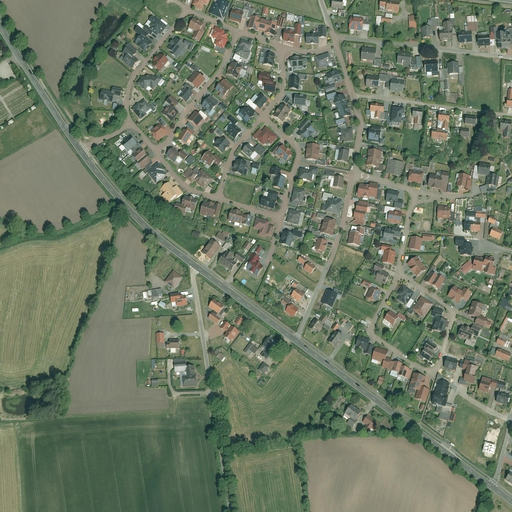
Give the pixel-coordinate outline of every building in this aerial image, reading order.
[(195,0),(193,5),(203,9),(205,4),(208,6),(210,0),(195,0)] [(223,18),(230,3),(223,0),(218,0),(217,4),(215,3),(210,13),(223,18)] [(344,0),(342,0),(333,0),(332,8),(343,9),(344,0)] [(401,2),(387,0),(381,0),(381,7),(388,8),(388,11),(399,13),(401,2)] [(244,13),(233,10),(231,20),(242,23),(244,13)] [(167,27),(156,17),(156,18),(154,16),(150,21),(152,23),(150,25),(153,27),(150,29),(154,32),(158,35),(160,33),(161,34),(167,27)] [(261,20),(252,17),(249,29),(258,31),(258,30),(261,20)] [(364,19),(351,17),(349,29),(363,31),(364,19)] [(189,28),(196,31),(193,38),(200,41),(206,30),(202,27),(204,23),(194,18),(189,28)] [(283,28),(285,20),(279,18),(278,24),(277,27),(283,28)] [(261,20),(258,30),(266,32),(266,33),(275,36),(277,27),(278,24),(261,20)] [(478,32),(478,22),(468,23),(466,23),(466,32),(472,32),(478,32)] [(452,23),(444,23),(444,32),(453,31),(452,23)] [(140,26),(136,31),(142,36),(145,39),(146,37),(149,34),(144,30),(140,26)] [(147,27),(144,30),(149,34),(151,36),(154,32),(150,29),(147,27)] [(224,31),(217,27),(212,36),(216,39),(217,41),(216,44),(224,48),(228,39),(224,31)] [(422,28),(423,38),(433,38),(432,27),(422,28)] [(511,48),(511,44),(511,28),(508,29),(508,30),(506,30),(506,32),(497,33),(498,39),(498,48),(511,48)] [(296,32),(285,30),(284,40),(288,41),(288,42),(292,42),(294,42),(295,35),(296,32)] [(444,32),(440,32),(441,41),(453,40),(453,31),(444,32)] [(466,32),(459,33),(459,43),(473,42),(472,32),(466,32)] [(319,35),(307,34),(307,44),(318,44),(319,35)] [(479,36),(479,46),(492,45),(491,39),(491,35),(479,36)] [(136,43),(145,51),(153,43),(146,37),(145,39),(142,36),(136,43)] [(186,45),(177,38),(175,41),(174,40),(171,44),(172,45),(168,49),(173,52),(171,54),(177,58),(180,55),(179,54),(186,45)] [(195,43),(186,40),(185,44),(190,46),(188,49),(192,51),(195,43)] [(242,40),(235,54),(247,60),(251,51),(250,51),(253,45),(252,44),(248,43),(242,40)] [(123,53),(127,57),(124,61),(134,69),(140,62),(133,56),(138,50),(129,43),(126,47),(127,48),(123,53)] [(377,49),(363,48),(362,60),(375,61),(376,59),(377,49)] [(412,54),(399,52),(398,64),(411,65),(412,58),(412,54)] [(271,54),(266,53),(264,65),(273,67),(276,55),(271,54)] [(329,53),(316,57),(320,69),(333,65),(332,60),(329,53)] [(155,62),(153,65),(161,71),(169,61),(166,58),(161,54),(159,57),(158,56),(154,61),(155,62)] [(303,57),(291,58),(292,67),(304,66),(304,65),(305,65),(307,64),(308,63),(308,62),(308,60),(306,59),(305,59),(303,59),(303,57)] [(411,69),(417,70),(419,59),(412,58),(411,65),(411,69)] [(438,62),(425,63),(426,68),(426,73),(439,71),(439,70),(438,62)] [(242,67),(232,63),(227,75),(237,79),(242,67)] [(459,63),(448,64),(450,75),(460,74),(459,63)] [(201,70),(195,64),(191,68),(197,73),(201,70)] [(342,82),(338,70),(327,73),(328,77),(330,84),(331,85),(335,84),(342,82)] [(197,73),(189,81),(197,89),(205,80),(197,73)] [(266,87),(266,91),(275,93),(276,87),(274,87),(275,81),(270,80),(271,75),(261,73),(259,81),(265,82),(264,86),(266,87)] [(143,77),(138,83),(146,90),(149,87),(151,87),(154,90),(162,79),(157,75),(155,77),(154,76),(143,77)] [(368,76),(367,87),(379,88),(380,81),(381,78),(368,76)] [(299,78),(291,77),(289,88),(298,90),(300,79),(299,78)] [(233,87),(225,80),(216,90),(221,94),(219,96),(222,99),(225,95),(226,96),(233,87)] [(405,81),(393,80),(392,83),(391,92),(404,93),(405,81)] [(194,89),(187,83),(185,87),(186,88),(191,92),(194,89)] [(331,85),(326,87),(328,92),(337,90),(335,84),(331,85)] [(121,97),(122,89),(114,88),(113,92),(112,95),(114,95),(121,97)] [(191,92),(186,88),(180,96),(186,102),(193,94),(191,92)] [(113,92),(103,90),(101,100),(112,103),(114,95),(112,95),(113,92)] [(337,92),(327,95),(329,101),(330,100),(334,99),(338,98),(337,92)] [(261,109),(268,101),(261,95),(259,98),(254,103),(258,106),(261,109)] [(307,97),(296,95),(295,105),(306,106),(307,97)] [(219,103),(210,96),(208,98),(217,106),(219,103)] [(338,98),(334,99),(337,107),(339,112),(341,118),(344,117),(351,115),(345,96),(338,98)] [(179,103),(172,97),(167,102),(170,105),(174,109),(179,103)] [(287,97),(282,105),(291,110),(294,105),(290,102),(291,100),(287,97)] [(217,106),(208,98),(202,105),(207,109),(205,111),(209,114),(217,106)] [(251,100),(250,99),(246,103),(249,106),(254,110),(258,106),(254,103),(251,100)] [(145,100),(133,110),(141,120),(147,115),(145,113),(152,109),(149,105),(145,100)] [(154,112),(157,110),(152,103),(149,105),(152,109),(154,112)] [(221,103),(218,106),(224,112),(228,108),(221,103)] [(385,105),(372,104),(371,111),(376,112),(380,113),(384,113),(385,105)] [(170,105),(163,114),(172,122),(179,113),(174,109),(170,105)] [(291,110),(282,105),(274,117),(283,122),(291,110)] [(246,110),(253,116),(256,112),(254,110),(249,106),(246,110)] [(404,109),(394,108),(392,122),(402,124),(404,109)] [(245,109),(239,116),(248,123),(254,116),(253,116),(246,110),(245,109)] [(424,110),(414,109),(413,117),(417,117),(422,118),(423,118),(424,110)] [(205,120),(208,117),(201,111),(198,115),(204,119),(205,120)] [(196,112),(189,120),(197,127),(204,119),(198,115),(196,112)] [(387,123),(389,124),(390,116),(388,116),(389,114),(380,113),(380,119),(388,120),(387,123)] [(451,114),(440,113),(439,122),(444,122),(450,123),(451,114)] [(239,121),(232,116),(229,120),(234,124),(235,125),(239,121)] [(477,118),(466,116),(465,124),(476,125),(477,118)] [(335,120),(337,125),(346,122),(344,117),(341,118),(337,119),(335,120)] [(167,125),(162,118),(158,121),(161,125),(164,128),(167,125)] [(301,131),(298,134),(303,139),(305,137),(308,140),(316,131),(310,125),(312,123),(308,119),(299,129),(301,131)] [(511,123),(511,122),(501,121),(500,129),(505,129),(504,138),(510,139),(511,123)] [(234,124),(228,132),(235,139),(242,131),(235,125),(234,124)] [(161,125),(151,132),(159,141),(169,134),(164,128),(161,125)] [(278,137),(268,127),(263,132),(257,139),(264,145),(268,141),(271,144),(278,137)] [(218,128),(215,132),(221,137),(224,133),(218,128)] [(341,137),(341,142),(354,142),(353,129),(347,130),(342,130),(342,132),(342,137),(341,137)] [(433,129),(431,137),(448,139),(449,131),(433,129)] [(470,130),(462,129),(461,134),(461,137),(469,138),(470,130)] [(192,135),(184,130),(178,140),(186,145),(192,135)] [(260,130),(254,137),(257,139),(263,132),(260,130)] [(372,130),(370,130),(369,140),(380,142),(382,132),(372,130)] [(131,136),(122,144),(128,152),(131,149),(137,144),(131,136)] [(223,138),(215,147),(222,153),(231,144),(223,138)] [(134,152),(141,146),(138,143),(137,144),(131,149),(134,152)] [(255,150),(249,144),(242,151),(250,158),(257,151),(255,150)] [(262,156),(266,151),(259,145),(255,150),(257,151),(262,156)] [(277,145),(271,152),(275,155),(277,152),(281,148),(277,145)] [(293,154),(284,145),(281,148),(277,152),(286,161),(293,154)] [(319,145),(307,145),(307,159),(319,160),(319,147),(319,145)] [(180,153),(174,148),(167,156),(175,163),(180,156),(182,154),(180,153)] [(142,149),(134,156),(139,162),(146,156),(147,155),(142,149)] [(350,152),(340,150),(338,160),(348,162),(350,152)] [(382,152),(369,150),(367,165),(376,167),(379,167),(379,165),(382,152)] [(188,156),(182,151),(180,153),(182,154),(180,156),(185,160),(188,156)] [(217,155),(216,156),(209,151),(202,160),(211,167),(214,163),(219,167),(224,161),(217,155)] [(146,156),(139,162),(138,163),(143,169),(152,162),(146,156)] [(190,165),(195,160),(191,156),(186,161),(190,165)] [(247,163),(237,160),(234,172),(243,175),(243,174),(245,167),(247,163)] [(403,163),(389,160),(387,173),(401,176),(403,163)] [(157,184),(167,175),(163,171),(165,170),(159,163),(152,168),(147,173),(151,178),(157,184)] [(492,165),(481,164),(481,167),(479,174),(488,176),(490,176),(492,165)] [(150,166),(143,171),(146,174),(147,173),(152,168),(150,166)] [(281,170),(274,167),(271,174),(277,176),(279,177),(281,170)] [(312,181),(313,175),(318,176),(319,169),(311,167),(311,170),(302,169),(300,179),(312,181)] [(193,183),(195,181),(204,189),(213,179),(202,170),(200,172),(197,175),(193,172),(190,169),(184,175),(193,183)] [(413,171),(411,170),(411,173),(409,181),(422,183),(423,175),(423,173),(421,172),(413,171)] [(429,187),(446,190),(449,173),(443,172),(442,177),(431,175),(429,187)] [(469,176),(460,174),(458,186),(466,188),(465,189),(470,190),(472,181),(469,180),(469,176)] [(279,177),(277,176),(274,187),(283,189),(286,179),(279,177)] [(496,187),(498,187),(499,177),(490,176),(488,176),(487,185),(488,185),(496,187)] [(345,178),(336,177),(334,187),(343,189),(345,178)] [(167,203),(176,196),(178,198),(184,194),(177,186),(174,188),(169,183),(162,189),(165,193),(162,196),(167,203)] [(361,184),(358,196),(370,198),(370,196),(376,197),(378,191),(379,185),(371,183),(370,185),(361,184)] [(496,187),(488,185),(488,189),(481,191),(483,194),(488,193),(488,195),(496,191),(496,187)] [(296,188),(292,203),(302,206),(306,191),(296,188)] [(264,196),(261,205),(274,209),(279,194),(270,191),(268,197),(264,196)] [(400,193),(389,191),(387,201),(396,202),(398,202),(398,200),(400,193)] [(198,200),(186,196),(183,205),(177,203),(175,211),(186,214),(187,209),(195,211),(198,200)] [(332,199),(329,199),(329,200),(328,206),(326,212),(340,214),(342,201),(332,199)] [(396,202),(395,207),(402,209),(404,201),(398,200),(398,202),(396,202)] [(217,204),(216,206),(214,205),(215,204),(208,202),(208,203),(205,202),(201,214),(214,218),(215,215),(218,216),(221,205),(217,204)] [(358,205),(356,211),(367,213),(368,206),(359,205),(358,205)] [(445,206),(439,206),(439,218),(450,219),(451,219),(451,212),(452,208),(445,208),(445,206)] [(245,214),(232,210),(229,220),(242,224),(243,222),(245,216),(245,214)] [(301,212),(291,210),(288,223),(298,225),(301,212)] [(367,213),(356,211),(355,219),(357,219),(365,220),(367,213)] [(395,212),(390,211),(390,214),(388,222),(401,224),(403,214),(395,212)] [(243,224),(250,226),(253,217),(246,215),(246,216),(244,222),(243,224)] [(270,222),(257,218),(254,228),(261,230),(259,235),(265,237),(270,222)] [(337,221),(325,218),(325,220),(321,232),(322,232),(333,235),(337,221)] [(481,223),(465,222),(465,231),(480,232),(481,223)] [(353,227),(352,232),(351,232),(349,245),(360,246),(362,235),(364,235),(365,229),(353,227)] [(503,231),(495,227),(491,237),(500,240),(503,231)] [(402,229),(394,228),(394,230),(396,230),(395,236),(400,237),(402,229)] [(394,230),(386,229),(384,239),(386,239),(391,240),(394,241),(395,236),(396,230),(394,230)] [(293,234),(284,231),(281,244),(291,247),(294,235),(294,234),(293,234)] [(220,233),(217,237),(225,242),(228,238),(220,233)] [(423,240),(411,238),(409,250),(421,252),(423,240)] [(328,242),(319,239),(316,249),(325,252),(328,242)] [(211,260),(221,247),(212,240),(203,253),(211,260)] [(228,242),(223,247),(227,250),(232,245),(228,242)] [(252,246),(247,242),(243,248),(248,252),(252,246)] [(463,254),(463,256),(472,256),(472,253),(473,253),(474,248),(472,248),(472,244),(465,244),(463,244),(463,246),(463,248),(462,248),(461,253),(463,254)] [(227,251),(219,262),(231,271),(237,264),(230,259),(233,255),(227,251)] [(247,258),(239,252),(235,257),(243,263),(247,258)] [(394,266),(396,254),(391,253),(385,252),(383,264),(394,266)] [(251,263),(248,268),(258,276),(264,267),(258,262),(260,259),(253,253),(247,261),(251,263)] [(427,271),(418,258),(408,265),(417,278),(427,271)] [(484,266),(487,267),(485,274),(495,276),(497,268),(493,267),(495,260),(487,258),(484,266)] [(476,259),(473,270),(481,272),(484,261),(476,259)] [(469,262),(461,269),(465,274),(474,267),(469,262)] [(316,268),(309,263),(305,270),(311,275),(316,268)] [(385,268),(377,264),(375,270),(382,273),(385,268)] [(175,271),(166,281),(175,288),(183,278),(175,271)] [(380,272),(376,281),(386,286),(390,277),(380,272)] [(439,277),(432,273),(427,283),(433,286),(439,277)] [(446,280),(439,277),(433,286),(440,290),(446,280)] [(308,290),(296,281),(293,286),(297,289),(302,293),(303,291),(306,293),(308,290)] [(378,286),(365,281),(363,285),(376,291),(378,286)] [(415,294),(404,287),(398,296),(400,297),(398,301),(407,306),(415,294)] [(459,305),(462,300),(465,303),(472,294),(465,289),(462,293),(456,288),(449,297),(459,305)] [(297,289),(292,296),(300,302),(306,293),(303,291),(302,293),(297,289)] [(342,297),(343,292),(334,289),(333,292),(328,290),(323,304),(333,308),(337,295),(342,297)] [(378,303),(382,293),(371,289),(367,299),(378,303)] [(151,291),(152,299),(162,297),(161,290),(151,291)] [(180,294),(170,295),(172,303),(177,302),(178,306),(187,305),(186,296),(180,297),(180,294)] [(291,301),(286,297),(282,303),(288,306),(291,301)] [(434,306),(422,298),(413,311),(426,319),(434,306)] [(509,300),(504,298),(501,305),(506,307),(507,306),(509,300)] [(214,301),(209,308),(219,315),(224,308),(214,301)] [(484,306),(473,302),(469,316),(480,319),(484,306)] [(299,310),(292,305),(286,312),(294,318),(299,310)] [(444,311),(435,309),(432,317),(437,319),(441,320),(444,311)] [(213,313),(208,320),(217,326),(222,320),(213,313)] [(390,313),(384,321),(393,327),(399,318),(390,313)] [(407,319),(400,314),(398,317),(405,322),(407,319)] [(240,317),(235,324),(240,328),(245,321),(240,317)] [(488,320),(481,317),(477,325),(485,328),(488,320)] [(506,317),(500,331),(503,332),(508,322),(509,319),(506,317)] [(445,334),(448,322),(441,320),(437,319),(433,330),(445,334)] [(323,326),(315,320),(310,328),(317,333),(320,328),(321,329),(323,326)] [(349,322),(345,328),(350,331),(353,325),(349,322)] [(225,323),(221,329),(225,333),(230,326),(225,323)] [(232,328),(224,338),(232,343),(239,333),(232,328)] [(481,330),(473,328),(471,333),(474,335),(478,336),(481,330)] [(461,330),(458,337),(471,342),(474,335),(471,333),(461,330)] [(336,332),(329,342),(336,347),(343,337),(336,332)] [(370,341),(360,337),(356,348),(367,351),(370,341)] [(510,343),(499,339),(497,345),(508,349),(510,343)] [(261,350),(264,352),(261,357),(267,361),(277,347),(268,340),(261,350)] [(170,341),(170,349),(171,349),(171,354),(176,354),(176,349),(180,349),(180,341),(170,341)] [(429,342),(425,349),(433,355),(438,348),(429,342)] [(250,344),(244,353),(249,356),(255,348),(250,344)] [(371,357),(374,348),(369,346),(366,355),(371,357)] [(389,352),(376,348),(373,360),(385,364),(389,352)] [(425,349),(420,356),(428,362),(433,355),(425,349)] [(511,355),(499,350),(496,357),(508,362),(511,355)] [(418,355),(417,357),(427,364),(429,362),(418,355)] [(448,359),(445,369),(456,372),(458,362),(448,359)] [(174,361),(175,374),(180,374),(181,387),(183,387),(183,388),(197,387),(196,377),(191,378),(190,368),(186,368),(185,361),(174,361)] [(402,365),(394,363),(391,372),(399,374),(402,365)] [(264,365),(259,372),(265,376),(269,369),(264,365)] [(412,371),(402,367),(399,377),(409,380),(412,371)] [(468,368),(464,382),(475,384),(478,370),(468,368)] [(425,378),(414,374),(409,389),(420,393),(425,378)] [(507,385),(493,381),(491,387),(505,391),(507,385)] [(440,382),(436,394),(434,393),(431,404),(446,408),(449,397),(447,396),(450,385),(440,382)] [(491,385),(482,383),(480,392),(489,394),(491,385)] [(429,391),(422,389),(418,400),(425,403),(429,391)] [(499,394),(497,403),(508,406),(510,397),(499,394)] [(449,422),(453,407),(447,405),(443,420),(449,422)] [(345,415),(344,417),(350,421),(351,419),(355,422),(361,414),(351,407),(345,415)] [(368,435),(372,430),(375,432),(380,426),(367,417),(363,423),(367,426),(363,432),(368,435)]
